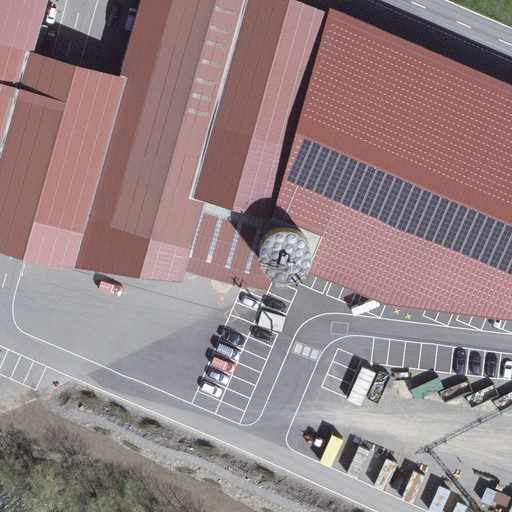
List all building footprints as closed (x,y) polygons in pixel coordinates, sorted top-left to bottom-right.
[(60,0),(0,0),(0,221),(6,199),(47,51),(60,0)] [(266,0),(184,0),(122,223),(198,244),(266,0)] [(349,13),(303,0),(292,0),(255,125),(311,141),(349,13)] [(75,58),(47,51),(6,199),(37,209),(91,225),(133,75),(75,58)] [(397,89),(363,78),(320,231),(355,242),(358,225),(501,263),(511,219),(511,195),(378,157),(397,89)] [(383,328),(409,302),(371,265),(345,291),(383,328)] [(174,407),(231,384),(219,353),(161,376),(174,407)]
